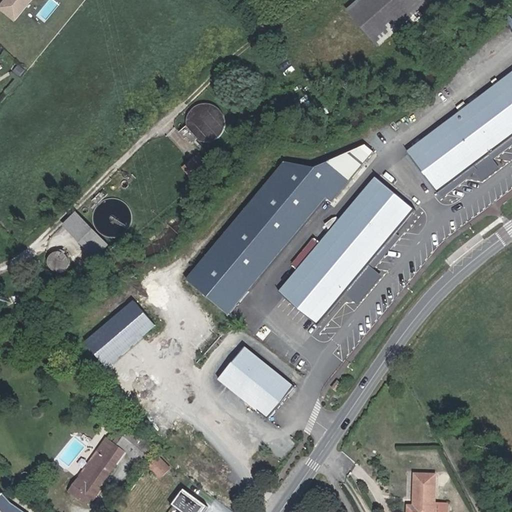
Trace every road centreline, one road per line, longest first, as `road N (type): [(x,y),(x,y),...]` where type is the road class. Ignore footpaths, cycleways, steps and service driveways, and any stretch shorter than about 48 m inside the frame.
road 1 (secondary): [(280,511),(434,295),(511,231)]
road 2 (unknown): [(0,265),(38,243),(192,97)]
road 3 (unknown): [(300,411),(274,433),(228,407),(203,380),(207,361),(236,327)]
